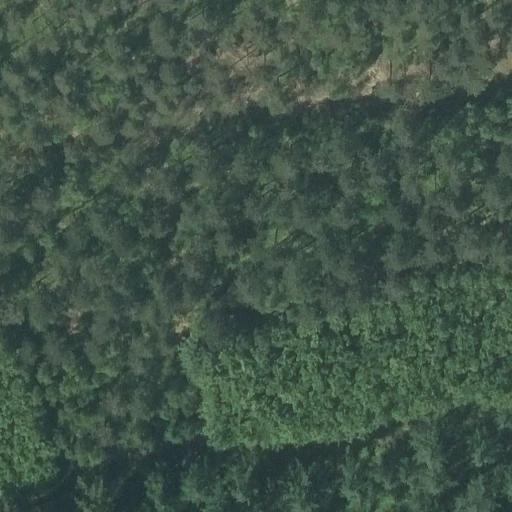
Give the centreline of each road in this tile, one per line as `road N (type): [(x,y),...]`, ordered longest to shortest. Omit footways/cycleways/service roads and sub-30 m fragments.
road 1 (track): [(511,368),(0,478)]
road 2 (track): [(511,73),(0,151)]
